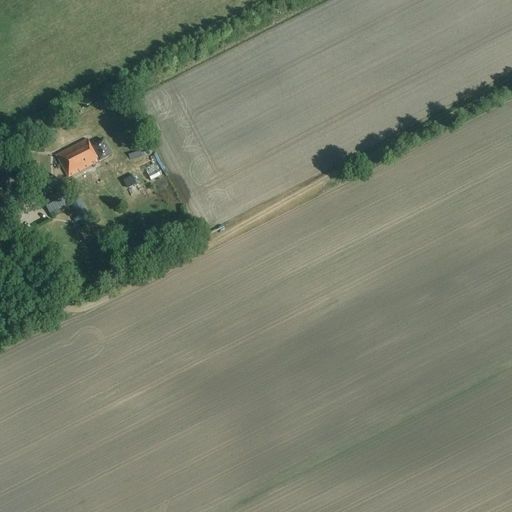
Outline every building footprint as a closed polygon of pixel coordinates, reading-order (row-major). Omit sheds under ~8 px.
[(92,146),(88,139),(56,156),(68,178),(99,162),(112,155),(104,140),(92,146)] [(139,183),(135,176),(124,182),(128,189),(139,183)] [(51,197),(57,208),(67,202),(61,191),(51,197)] [(69,200),(83,227),(93,223),(78,195),(69,200)] [(57,208),(51,197),(43,202),(49,213),(57,208)] [(53,213),(56,218),(62,215),(59,210),(53,213)]
